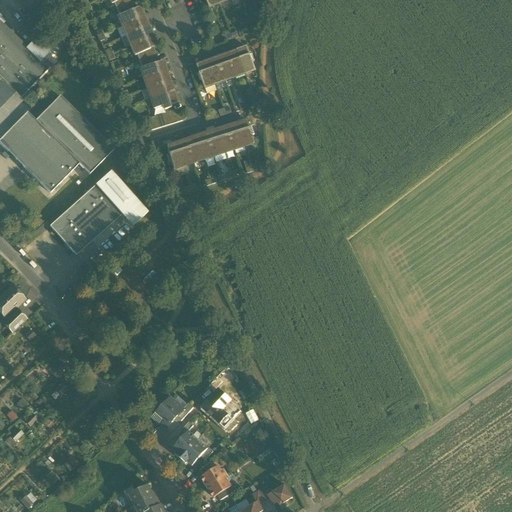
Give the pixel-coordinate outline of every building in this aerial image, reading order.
[(26,0),(42,27),(49,23),(35,0),(26,0)] [(113,4),(116,10),(131,3),(129,0),(108,0),(112,5),(113,4)] [(205,0),(209,8),(220,4),(217,0),(204,0),(204,1),(205,0)] [(117,17),(122,27),(143,18),(139,8),(134,10),(131,3),(116,10),(119,16),(117,17)] [(21,100),(49,70),(40,61),(27,48),(0,22),(0,17),(0,16),(0,79),(1,80),(21,100)] [(122,27),(126,37),(149,27),(148,23),(146,23),(143,18),(122,27)] [(243,36),(257,31),(255,25),(241,30),(243,36)] [(120,39),(126,37),(122,27),(116,29),(120,39)] [(126,37),(130,47),(152,37),(149,32),(151,31),(150,29),(149,27),(126,37)] [(230,44),(240,40),(237,32),(226,36),(230,44)] [(39,35),(27,48),(40,61),(47,53),(48,54),(54,48),(39,35)] [(126,37),(120,39),(125,49),(130,47),(126,37)] [(136,56),(139,62),(154,56),(151,49),(156,47),(152,37),(130,47),(135,57),(136,56)] [(248,49),(237,52),(245,75),(256,71),(253,62),(254,62),(252,55),(250,56),(248,49)] [(237,52),(227,56),(235,78),(245,75),(237,52)] [(47,53),(40,61),(49,70),(57,62),(48,54),(47,53)] [(139,69),(143,80),(165,72),(162,62),(157,63),(154,56),(139,62),(141,68),(139,69)] [(221,56),(217,58),(225,82),(235,78),(227,56),(221,58),(221,56)] [(213,61),(207,63),(215,85),(225,82),(217,58),(212,59),(213,61)] [(205,89),(215,85),(207,63),(197,67),(199,74),(198,74),(200,81),(202,80),(205,89)] [(143,80),(147,90),(171,81),(169,77),(167,78),(165,72),(143,80)] [(1,80),(0,80),(0,107),(8,115),(22,101),(21,100),(1,80)] [(147,90),(150,100),(172,92),(170,86),(172,86),(171,81),(147,90)] [(225,82),(215,85),(218,92),(228,88),(225,82)] [(150,100),(147,90),(140,92),(144,102),(150,100)] [(177,104),(172,92),(150,100),(154,110),(162,107),(164,111),(170,109),(170,106),(177,104)] [(59,97),(35,122),(79,165),(78,165),(89,176),(114,151),(59,97)] [(0,123),(8,115),(0,107),(0,123)] [(179,110),(173,112),(177,123),(182,122),(179,110)] [(171,125),(177,123),(173,112),(167,114),(171,125)] [(0,145),(50,194),(78,165),(79,165),(35,122),(27,114),(0,140),(0,145)] [(165,127),(171,125),(167,114),(162,115),(165,127)] [(260,114),(251,117),(254,125),(263,122),(260,114)] [(160,129),(165,127),(162,115),(156,117),(160,129)] [(154,130),(160,129),(156,117),(150,119),(154,130)] [(148,132),(154,130),(150,119),(145,121),(148,132)] [(248,122),(238,125),(245,147),(255,144),(253,137),(255,137),(253,130),(251,131),(248,122)] [(235,151),(245,147),(238,125),(232,127),(231,125),(227,126),(235,151)] [(225,154),(235,151),(227,126),(223,128),(223,130),(217,132),(225,154)] [(214,157),(225,154),(217,132),(212,133),(211,131),(207,133),(214,157)] [(204,160),(214,157),(207,133),(202,134),(203,136),(197,138),(204,160)] [(194,164),(204,160),(197,138),(191,140),(191,138),(186,139),(194,164)] [(184,167),(194,164),(186,139),(182,140),(183,143),(177,144),(184,167)] [(173,170),(184,167),(177,144),(166,148),(169,156),(167,157),(169,164),(171,163),(173,170)] [(225,154),(214,157),(216,163),(226,160),(225,154)] [(184,167),(173,170),(176,178),(186,175),(184,167)] [(147,214),(110,173),(95,186),(119,213),(122,216),(132,227),(147,214)] [(49,227),(73,253),(119,213),(95,186),(49,227)] [(119,213),(73,253),(76,256),(122,216),(119,213)] [(103,264),(95,255),(90,259),(98,268),(103,264)] [(90,259),(86,263),(94,272),(98,268),(90,259)] [(0,312),(3,316),(5,318),(15,309),(24,301),(11,288),(0,298),(0,312)] [(0,319),(0,320),(13,334),(26,322),(25,322),(26,321),(15,309),(5,318),(3,316),(0,319)] [(60,395),(69,389),(66,384),(57,390),(60,395)] [(228,415),(224,419),(229,423),(233,419),(238,414),(240,411),(223,396),(221,399),(216,394),(211,399),(228,415)] [(173,401),(183,410),(187,406),(177,397),(173,401)] [(163,407),(166,407),(172,401),(170,399),(163,407)] [(202,408),(219,424),(224,419),(228,415),(211,399),(202,408)] [(163,407),(157,414),(163,420),(161,423),(167,428),(177,418),(183,411),(183,410),(173,401),(172,401),(166,407),(163,407)] [(177,418),(181,422),(193,409),(191,406),(190,403),(187,406),(183,410),(183,411),(177,418)] [(253,411),(246,415),(251,425),(259,420),(253,411)] [(159,425),(161,423),(163,420),(157,414),(156,413),(151,418),(159,425)] [(224,429),(229,423),(224,419),(219,424),(224,429)] [(229,423),(224,429),(229,433),(238,424),(233,419),(229,423)] [(185,427),(190,431),(194,427),(189,423),(185,427)] [(181,440),(189,432),(190,431),(185,427),(177,436),(181,440)] [(19,428),(10,436),(16,441),(24,434),(19,428)] [(259,428),(251,433),(256,439),(263,433),(259,428)] [(176,456),(181,461),(198,441),(189,432),(181,440),(180,442),(173,450),(177,454),(176,456)] [(202,437),(198,441),(207,449),(211,445),(202,437)] [(207,449),(198,441),(181,461),(186,465),(187,463),(192,467),(199,459),(199,460),(201,458),(208,450),(207,449)] [(201,458),(205,462),(213,453),(209,449),(208,450),(201,458)] [(71,458),(64,462),(69,471),(76,467),(71,458)] [(199,471),(203,477),(215,469),(210,462),(199,471)] [(204,482),(208,488),(226,476),(223,471),(221,472),(218,467),(215,469),(203,477),(201,478),(202,479),(201,480),(203,483),(204,482)] [(50,486),(58,479),(52,472),(44,479),(50,486)] [(230,482),(226,476),(208,488),(211,494),(210,494),(212,497),(213,497),(214,498),(217,496),(229,489),(231,488),(228,483),(230,482)] [(249,488),(253,495),(258,492),(254,485),(249,488)] [(277,503),(280,507),(286,502),(292,499),(284,486),(268,496),(270,500),(272,503),(276,501),(277,503)] [(134,507),(148,500),(145,495),(149,493),(146,489),(149,487),(135,493),(129,497),(134,507)] [(154,497),(149,487),(146,489),(149,493),(145,495),(148,500),(154,497)] [(126,498),(129,497),(135,493),(132,488),(124,492),(126,498)] [(217,496),(220,501),(232,494),(229,489),(217,496)] [(264,489),(258,492),(265,503),(270,500),(268,496),(264,489)] [(260,506),(265,503),(258,492),(253,495),(253,496),(257,503),(258,503),(260,506)] [(21,501),(28,509),(38,501),(31,493),(21,501)] [(154,497),(148,500),(151,505),(154,504),(156,508),(159,507),(154,497)] [(150,511),(159,508),(159,507),(156,508),(154,504),(151,505),(148,500),(134,507),(136,511),(150,511)] [(246,500),(237,506),(240,511),(242,511),(251,507),(246,500)] [(251,507),(242,511),(258,511),(262,510),(260,506),(258,503),(257,503),(251,507)]
